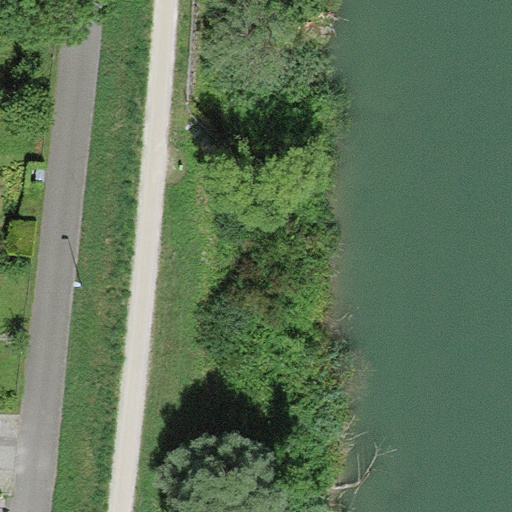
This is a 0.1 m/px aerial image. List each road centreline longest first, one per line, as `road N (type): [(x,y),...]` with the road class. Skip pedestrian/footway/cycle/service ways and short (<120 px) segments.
road 1 (track): [(165,0),(120,511)]
road 2 (residential): [(68,0),(65,139),(31,511)]
